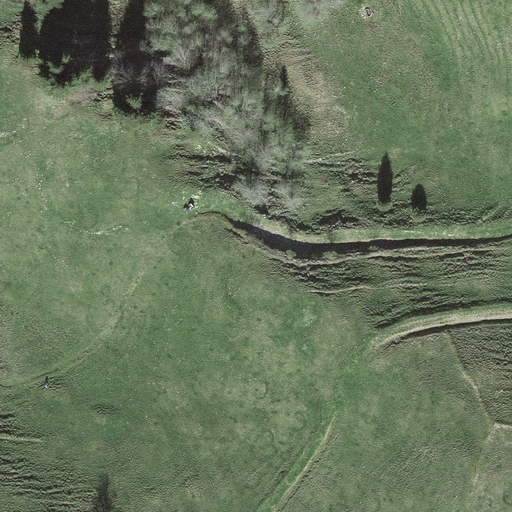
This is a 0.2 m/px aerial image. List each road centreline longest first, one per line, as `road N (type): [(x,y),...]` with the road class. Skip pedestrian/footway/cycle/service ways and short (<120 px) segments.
road 1 (track): [(511,227),(309,244),(231,211),(171,199)]
road 2 (track): [(264,511),(323,434),(346,383),(393,332),(511,310)]
